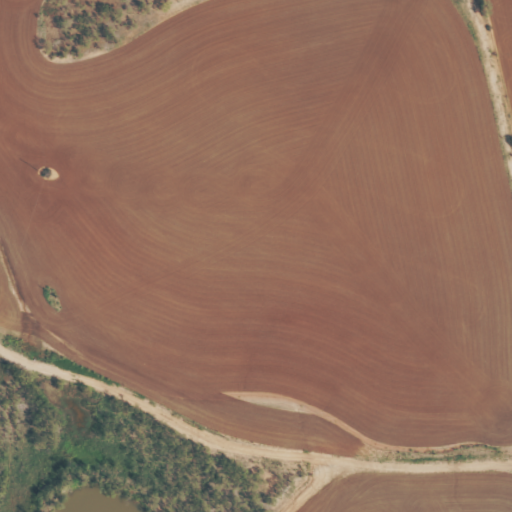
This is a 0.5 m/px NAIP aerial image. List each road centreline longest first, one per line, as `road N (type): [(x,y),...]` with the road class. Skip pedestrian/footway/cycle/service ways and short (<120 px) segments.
road 1 (residential): [(0,317),(135,364),(294,511)]
road 2 (residential): [(267,486),(317,481),(363,456),(511,446)]
